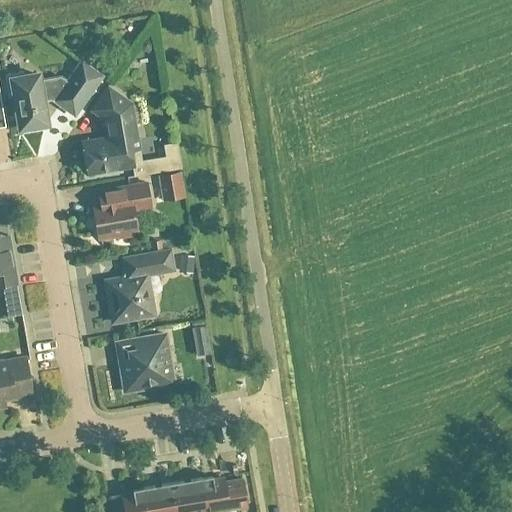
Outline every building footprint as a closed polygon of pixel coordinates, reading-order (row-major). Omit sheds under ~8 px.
[(141,42),(140,47),(143,51),(148,51),(152,48),(152,44),(149,40),(144,39),(141,42)] [(60,78),(39,81),(37,75),(24,77),(23,72),(4,75),(8,98),(14,97),(20,129),(30,127),(31,130),(44,128),(43,125),(46,124),(42,100),(51,99),(60,105),(62,101),(76,111),(85,98),(86,99),(101,77),(81,63),(67,83),(60,78)] [(81,142),(86,176),(134,168),(129,142),(137,140),(131,104),(107,87),(90,111),(104,121),(107,138),(81,142)] [(185,198),(180,173),(157,177),(162,203),(185,198)] [(92,207),(97,239),(137,232),(134,216),(137,211),(150,209),(146,183),(98,191),(101,206),(92,207)] [(0,287),(16,284),(7,236),(0,237),(0,287)] [(152,250),(162,249),(160,241),(151,243),(152,250)] [(105,281),(112,323),(153,316),(146,276),(173,271),(169,251),(126,258),(128,272),(124,273),(120,279),(105,281)] [(181,255),(179,267),(191,268),(193,256),(181,255)] [(14,312),(23,311),(20,289),(10,291),(14,312)] [(116,343),(124,392),(173,384),(164,335),(116,343)] [(0,407),(5,407),(4,401),(31,396),(25,358),(0,362),(0,407)] [(183,481),(172,483),(176,511),(205,511),(200,478),(189,480),(190,484),(184,485),(183,481)] [(242,480),(224,483),(223,478),(202,481),(201,478),(200,478),(205,511),(222,511),(228,511),(247,508),(242,480)] [(176,511),(172,483),(160,485),(161,488),(155,490),(154,486),(143,488),(147,511),(176,511)] [(147,511),(143,488),(142,488),(143,491),(122,495),(124,511),(147,511)]
